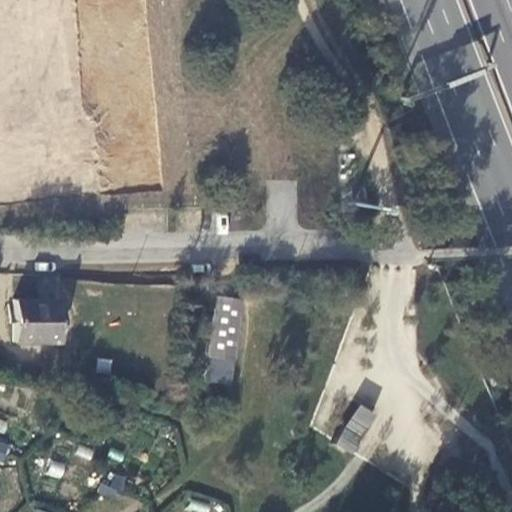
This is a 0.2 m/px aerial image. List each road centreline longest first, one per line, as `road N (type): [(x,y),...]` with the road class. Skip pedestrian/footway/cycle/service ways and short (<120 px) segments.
road 1 (unclassified): [(402,249),(0,249)]
road 2 (trunk): [(431,0),(511,205)]
road 3 (track): [(300,0),(277,84),(282,204)]
